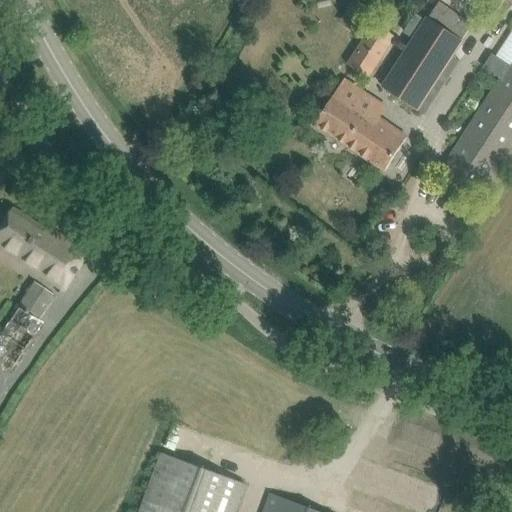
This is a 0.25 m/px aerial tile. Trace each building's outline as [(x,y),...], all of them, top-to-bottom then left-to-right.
[(353,0),(345,13),(360,22),(368,9),(353,0)] [(457,0),(489,21),(502,0),(457,0)] [(437,4),(382,87),(417,109),(471,26),(437,4)] [(374,26),(349,66),(367,78),(393,38),(374,26)] [(511,68),(448,167),(481,189),(511,141),(511,68)] [(376,103),(344,81),(315,125),(385,171),(407,138),(369,113),(376,103)] [(8,206),(0,217),(0,250),(59,289),(82,254),(8,206)] [(44,288),(32,281),(0,332),(0,355),(16,366),(44,321),(29,312),(44,288)] [(163,454),(156,472),(141,511),(234,511),(245,484),(163,454)] [(320,511),(271,494),(264,511),(320,511)]
